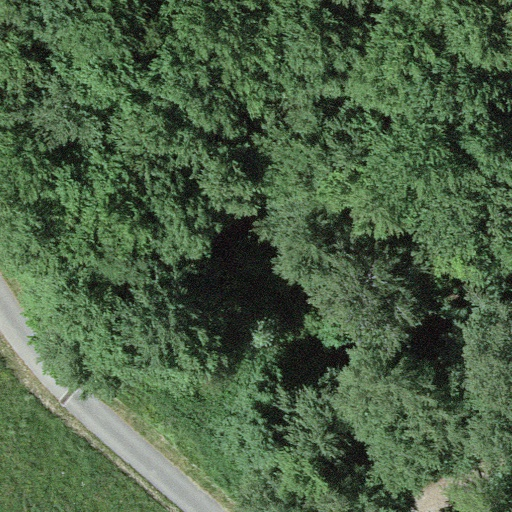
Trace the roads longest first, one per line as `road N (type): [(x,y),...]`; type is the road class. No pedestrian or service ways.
road 1 (motorway): [(435,0),(0,402)]
road 2 (motorway): [(191,511),(511,207)]
road 3 (track): [(0,300),(66,387),(206,511)]
